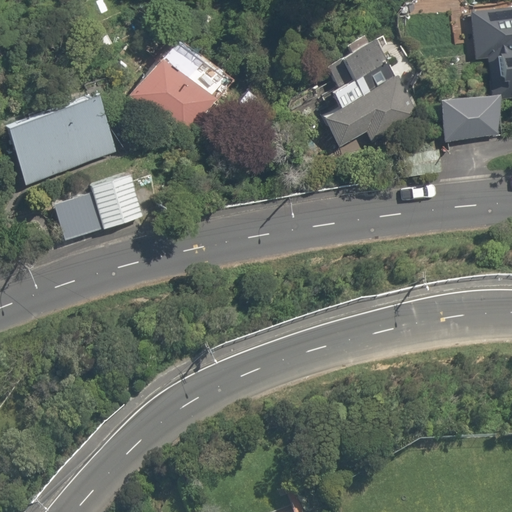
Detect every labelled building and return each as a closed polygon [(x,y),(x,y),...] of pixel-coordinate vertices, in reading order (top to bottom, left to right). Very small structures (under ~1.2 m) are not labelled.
[(511,0),(505,0),(454,6),(456,20),(469,18),(475,65),(511,60),(511,0)] [(152,33),(116,92),(181,132),(217,73),(152,33)] [(0,187),(114,148),(90,80),(0,111),(0,187)] [(485,132),(472,82),(419,95),(431,145),(485,132)] [(76,186),(36,200),(49,240),(137,210),(120,160),(72,176),(76,186)]
